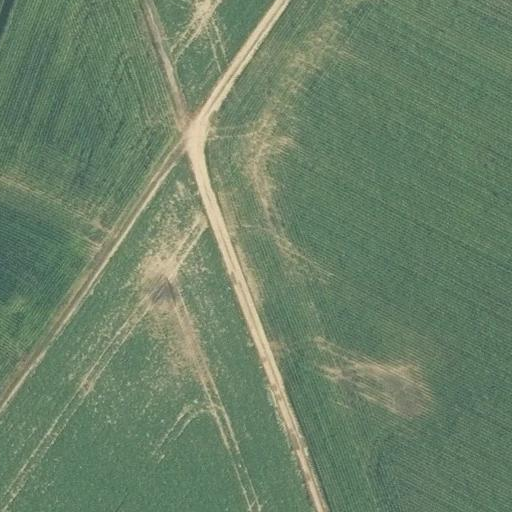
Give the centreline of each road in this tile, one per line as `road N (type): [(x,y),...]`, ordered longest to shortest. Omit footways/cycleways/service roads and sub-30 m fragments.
road 1 (track): [(315,511),(190,138)]
road 2 (track): [(0,408),(190,138)]
road 3 (track): [(190,138),(284,0)]
